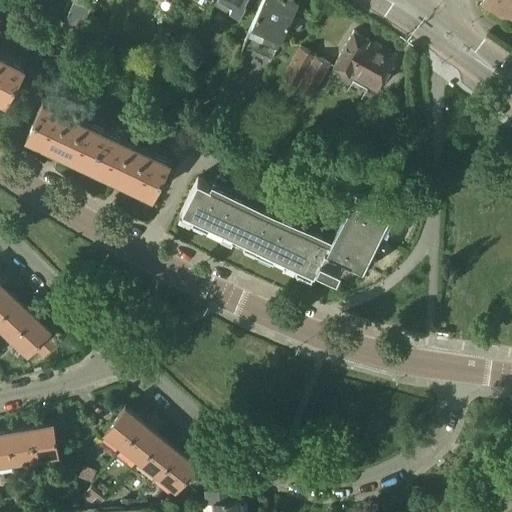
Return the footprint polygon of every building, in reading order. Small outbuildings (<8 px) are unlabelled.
[(47,0),(29,0),(26,9),(41,15),(47,0)] [(75,0),(64,25),(82,33),(93,5),(81,0),(75,0)] [(217,0),(230,7),(231,5),(241,11),(246,0),(217,0)] [(273,56),(299,0),(262,0),(243,42),(273,56)] [(511,0),(482,0),(481,2),(511,19),(511,0)] [(15,23),(24,22),(22,12),(13,13),(15,23)] [(356,29),(335,65),(379,90),(400,55),(356,29)] [(302,45),(284,75),(314,93),(332,62),(302,45)] [(26,67),(0,52),(0,95),(8,100),(26,67)] [(91,58),(75,52),(73,57),(76,66),(86,70),(91,58)] [(96,60),(91,72),(113,81),(117,70),(96,60)] [(158,97),(164,85),(149,77),(143,89),(158,97)] [(28,132),(91,163),(107,129),(44,98),(28,132)] [(241,120),(231,113),(225,122),(235,129),(241,120)] [(395,121),(385,118),(382,130),(392,132),(395,121)] [(172,160),(140,144),(107,129),(91,163),(155,194),(172,160)] [(196,180),(189,195),(180,213),(312,277),(314,273),(319,276),(318,277),(323,280),(324,278),(326,279),(331,269),(337,273),(342,264),(341,263),(345,255),(369,267),(396,213),(363,198),(340,242),(219,186),(217,190),(196,180)] [(0,316),(19,297),(2,281),(0,282),(0,316)] [(0,316),(0,324),(13,337),(35,313),(19,297),(0,316)] [(53,330),(35,313),(13,337),(30,353),(37,346),(45,354),(58,341),(50,333),(53,330)] [(106,429),(124,444),(145,419),(127,404),(106,429)] [(163,434),(145,419),(124,444),(142,459),(163,434)] [(55,422),(32,426),(37,457),(61,454),(55,422)] [(32,426),(9,430),(14,461),(37,457),(32,426)] [(9,430),(0,431),(0,463),(14,461),(9,430)] [(180,449),(163,434),(142,459),(160,474),(180,449)] [(199,465),(180,449),(160,474),(178,489),(199,465)] [(80,475),(93,479),(96,469),(84,465),(80,475)] [(83,494),(92,501),(101,490),(92,483),(83,494)] [(233,484),(207,487),(208,500),(214,500),(215,511),(247,511),(246,495),(235,497),(233,484)] [(44,501),(52,500),(51,489),(42,490),(44,501)] [(124,508),(133,507),(132,497),(123,498),(124,508)]
